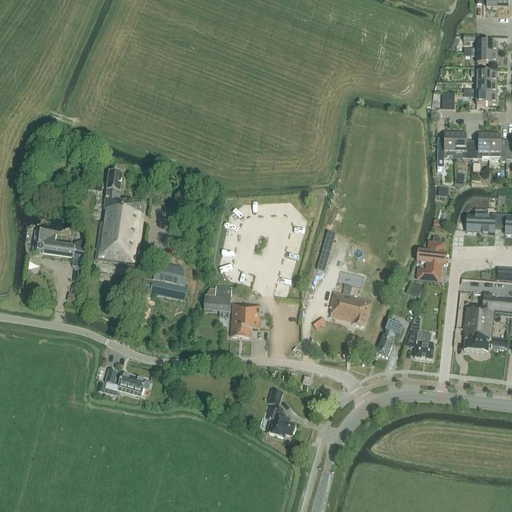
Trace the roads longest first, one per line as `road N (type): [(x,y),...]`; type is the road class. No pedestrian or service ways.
road 1 (unclassified): [(368,406),(345,378),(306,366),(160,363),(84,332),(0,317)]
road 2 (residential): [(441,398),(455,263),(511,258)]
road 3 (secondary): [(317,511),(339,438),(368,406)]
